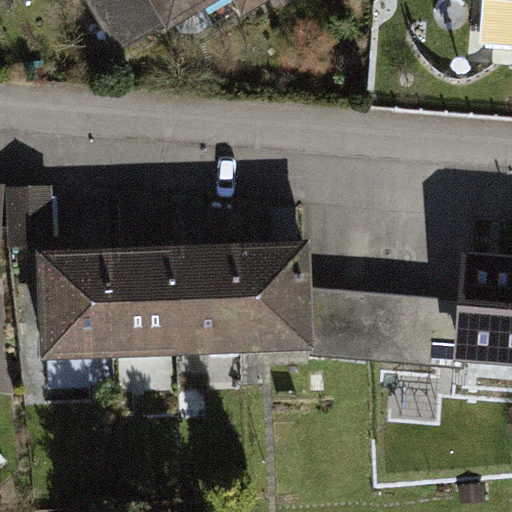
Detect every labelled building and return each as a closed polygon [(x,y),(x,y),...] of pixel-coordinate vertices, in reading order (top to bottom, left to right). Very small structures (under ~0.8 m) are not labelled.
[(89,0),(87,1),(123,58),(174,26),(179,35),(234,0),(240,0),(256,25),(295,0),(89,0)] [(0,264),(7,264),(12,191),(0,190),(0,264)] [(327,248),(259,250),(262,354),(330,352),(327,248)] [(259,250),(191,252),(194,356),(262,354),(259,250)] [(191,252),(122,254),(125,358),(194,356),(191,252)] [(122,254),(54,256),(57,360),(125,358),(122,254)] [(511,370),(511,260),(482,258),(474,368),(511,370)]
